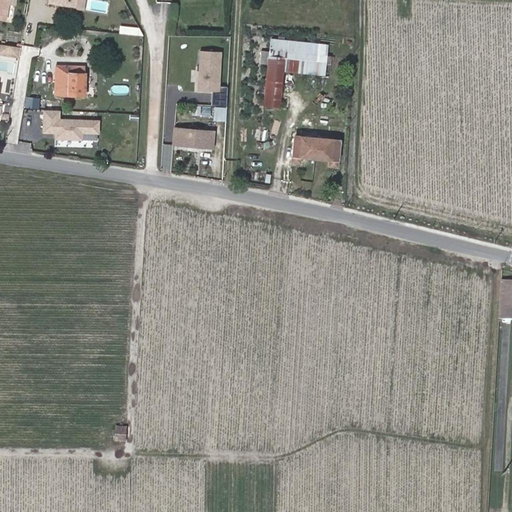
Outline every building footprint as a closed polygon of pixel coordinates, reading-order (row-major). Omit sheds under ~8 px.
[(284,57),(283,70),(323,73),(326,45),(270,39),(269,57),(271,55),(284,57)] [(0,53),(19,57),(20,47),(18,46),(16,54),(0,50),(0,46),(1,43),(0,43),(0,53)] [(0,50),(16,54),(18,46),(1,43),(0,46),(0,50)] [(218,91),(221,52),(199,51),(197,90),(218,91)] [(280,106),(283,70),(284,57),(271,55),(269,57),(264,105),(280,106)] [(0,71),(14,74),(16,63),(0,59),(0,71)] [(55,65),(55,93),(85,94),(86,73),(75,73),(75,66),(55,65)] [(174,128),(173,145),(213,147),(214,130),(174,128)] [(266,132),(257,130),(255,137),(264,139),(266,132)] [(329,139),(294,136),(292,161),(299,162),(300,156),(330,159),(330,165),(338,166),(339,140),(329,139)] [(511,279),(502,279),(499,318),(511,319),(511,279)] [(124,440),(125,428),(117,427),(115,439),(124,440)]
